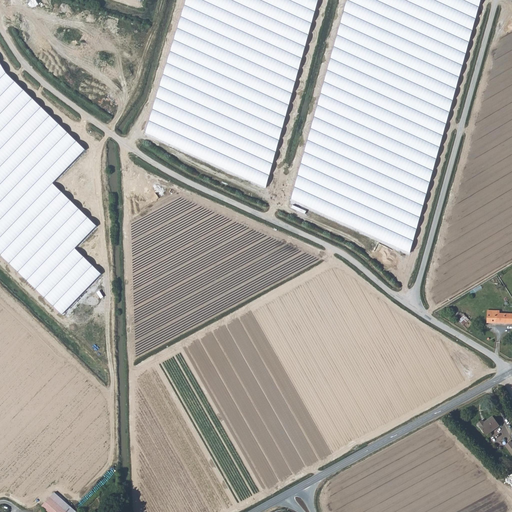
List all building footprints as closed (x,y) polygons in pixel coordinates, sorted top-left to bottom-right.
[(319,0),(187,0),(146,132),(268,188),(319,0)] [(481,0),(348,0),(292,200),(410,254),(481,0)] [(0,252),(63,314),(100,274),(75,248),(96,226),(52,184),(86,151),(7,73),(0,62),(0,252)] [(499,311),(487,311),(487,323),(511,323),(511,313),(499,314),(499,311)] [(482,419),(477,422),(486,434),(499,425),(492,416),(484,421),(482,419)] [(49,511),(79,511),(55,491),(43,506),(49,511)]
